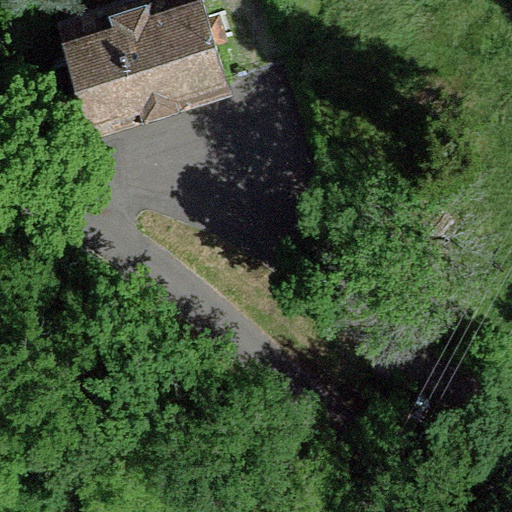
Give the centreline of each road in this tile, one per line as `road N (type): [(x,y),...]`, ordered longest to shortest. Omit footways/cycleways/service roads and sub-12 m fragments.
road 1 (unclassified): [(511,411),(411,358),(239,212),(162,188),(74,204)]
road 2 (unclassified): [(436,511),(74,204)]
